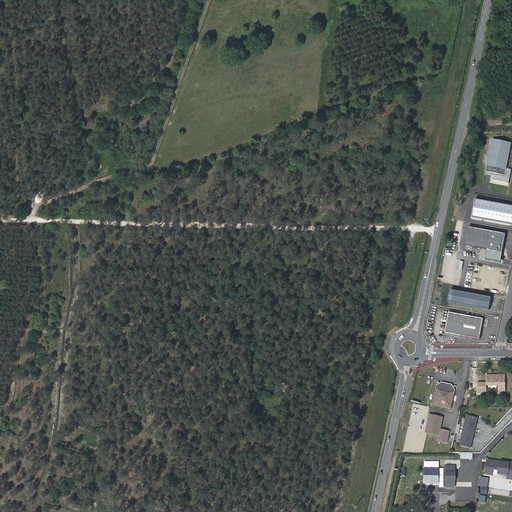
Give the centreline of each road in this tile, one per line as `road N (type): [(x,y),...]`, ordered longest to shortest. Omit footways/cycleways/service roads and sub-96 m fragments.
road 1 (track): [(0,219),(438,230)]
road 2 (secondary): [(433,249),(489,0)]
road 3 (secondary): [(375,511),(402,393)]
road 4 (unknown): [(461,352),(449,415),(421,413),(409,436)]
